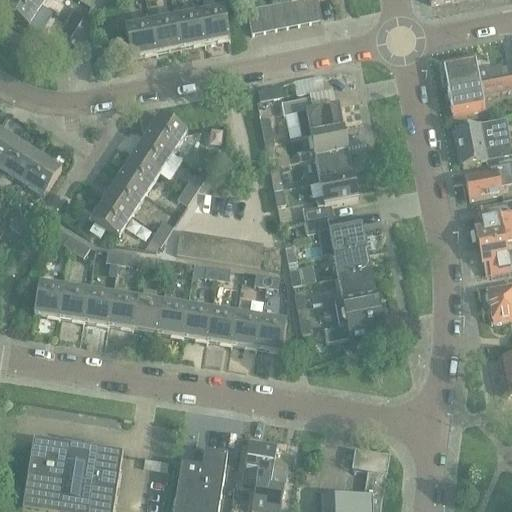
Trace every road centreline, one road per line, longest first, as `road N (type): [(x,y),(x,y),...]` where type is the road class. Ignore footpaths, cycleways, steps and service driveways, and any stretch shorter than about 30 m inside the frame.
road 1 (residential): [(432,423),(0,359)]
road 2 (residential): [(0,82),(21,96),(83,104),(402,41)]
road 3 (residential): [(432,423),(451,294),(402,41)]
